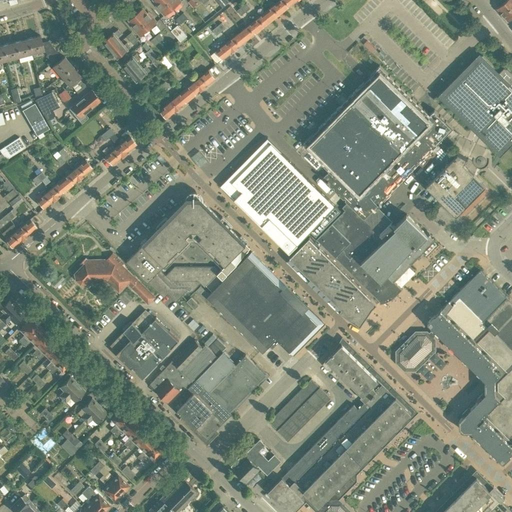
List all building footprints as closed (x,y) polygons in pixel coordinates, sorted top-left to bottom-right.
[(173,8),(166,0),(154,0),(158,3),(156,5),(165,15),(173,8)] [(166,0),(173,8),(181,1),(180,0),(166,0)] [(200,0),(193,6),(202,18),(209,12),(200,0)] [(279,0),(278,1),(285,10),(296,0),(279,0)] [(511,6),(511,0),(506,0),(498,8),(503,14),(511,6)] [(285,10),(278,1),(275,3),(273,1),(269,4),(271,7),(266,11),(272,19),(285,10)] [(246,3),(242,6),(246,12),(250,8),(246,3)] [(246,12),(242,6),(237,10),(241,15),(246,12)] [(511,6),(503,14),(509,21),(511,17),(511,6)] [(142,8),(136,14),(149,29),(157,22),(148,12),(147,13),(142,8)] [(272,19),(266,11),(260,16),(258,13),(254,16),(256,19),(253,21),(260,29),(272,19)] [(180,16),(184,21),(188,17),(184,12),(180,16)] [(149,29),(136,14),(129,19),(133,24),(132,25),(141,36),(149,29)] [(184,21),(180,16),(175,19),(180,24),(184,21)] [(247,26),(241,31),(248,39),(260,29),(253,21),(251,23),(249,21),(245,24),(247,26)] [(222,22),(217,26),(221,31),(226,27),(222,22)] [(187,36),(178,25),(171,30),(181,41),(187,36)] [(221,31),(217,26),(212,30),(216,35),(221,31)] [(110,50),(120,41),(117,37),(121,33),(118,29),(103,41),(110,50)] [(248,39),(241,31),(235,35),(234,33),(230,36),(232,38),(229,41),(235,49),(248,39)] [(138,40),(132,32),(126,36),(133,44),(138,40)] [(159,33),(155,37),(159,42),(163,38),(159,33)] [(41,35),(28,38),(32,53),(47,49),(55,60),(60,56),(48,40),(42,42),(41,35)] [(159,42),(155,37),(151,40),(155,45),(159,42)] [(28,38),(15,42),(19,56),(32,53),(28,38)] [(235,49),(229,41),(226,43),(224,40),(220,43),(222,46),(216,51),(223,59),(235,49)] [(124,46),(120,41),(110,50),(117,58),(129,48),(126,44),(124,46)] [(15,42),(3,45),(7,59),(19,56),(15,42)] [(149,56),(154,53),(151,48),(145,52),(149,56)] [(130,73),(140,65),(136,60),(138,59),(134,55),(123,64),(130,73)] [(511,72),(507,68),(504,68),(496,76),(491,71),(493,69),(493,65),(483,55),(480,55),(471,64),(471,68),(471,69),(453,87),(453,86),(449,86),(441,95),(441,98),(456,113),(459,113),(461,111),(475,125),(471,129),(472,131),(470,133),(475,135),(480,137),(480,141),(502,162),(505,162),(511,155),(511,72)] [(61,75),(72,66),(64,56),(52,65),(61,75)] [(185,65),(189,70),(194,66),(189,61),(185,65)] [(140,65),(130,73),(137,82),(149,72),(146,68),(143,70),(140,65)] [(189,70),(185,65),(180,69),(184,74),(189,70)] [(373,210),(440,141),(443,139),(442,138),(444,136),(444,137),(454,128),(435,109),(430,114),(380,65),(370,75),(371,76),(365,82),(364,82),(319,127),(320,128),(313,134),(312,134),(302,144),(329,170),(322,178),(347,202),(343,207),(345,209),(373,210)] [(81,76),(72,66),(61,75),(69,86),(81,76)] [(204,88),(208,84),(216,77),(210,70),(204,75),(202,72),(198,76),(200,78),(197,80),(204,88)] [(73,87),(78,93),(86,86),(81,80),(73,87)] [(197,80),(195,82),(193,80),(189,83),(191,85),(185,90),(191,98),(204,88),(197,80)] [(160,86),(164,91),(169,87),(165,82),(160,86)] [(185,90),(181,85),(176,89),(178,92),(174,95),(175,97),(173,100),(179,108),(191,98),(185,90)] [(164,91),(160,86),(149,95),(153,100),(164,91)] [(33,88),(34,94),(35,96),(41,94),(39,87),(33,88)] [(100,100),(93,91),(91,89),(79,99),(80,100),(76,103),(75,102),(69,108),(81,122),(88,117),(84,113),(88,110),(100,100)] [(71,97),(66,90),(59,94),(64,101),(71,97)] [(35,100),(36,102),(43,114),(44,114),(47,120),(55,115),(52,110),(59,106),(52,92),(35,100)] [(173,100),(170,102),(168,100),(164,103),(166,105),(160,110),(167,118),(179,108),(173,100)] [(34,103),(22,110),(36,135),(48,128),(34,103)] [(105,131),(109,136),(114,133),(110,127),(109,128),(100,116),(96,120),(105,131)] [(109,136),(105,131),(104,132),(100,135),(105,140),(109,136)] [(129,135),(117,146),(124,154),(136,144),(129,135)] [(18,136),(13,139),(20,149),(25,146),(18,136)] [(260,146),(222,185),(227,190),(235,198),(273,236),(289,252),(311,230),(316,236),(338,213),(341,210),(335,205),(330,199),(281,152),(281,151),(268,138),(267,138),(267,139),(260,146)] [(20,149),(13,139),(8,143),(15,153),(20,149)] [(114,142),(107,147),(111,151),(105,156),(112,164),(124,154),(117,146),(114,142)] [(15,153),(8,143),(3,146),(10,156),(15,153)] [(10,156),(3,146),(0,148),(0,151),(5,159),(10,156)] [(61,155),(65,160),(70,156),(63,147),(58,151),(61,155)] [(426,186),(437,196),(456,216),(486,186),(464,164),(466,159),(467,159),(468,159),(458,153),(457,154),(458,154),(426,186)] [(65,160),(61,155),(56,159),(60,164),(65,160)] [(69,165),(72,169),(80,178),(97,163),(92,158),(87,162),(85,159),(79,164),(76,160),(69,165)] [(80,178),(72,169),(70,171),(68,169),(64,172),(66,174),(61,179),(68,188),(80,178)] [(37,175),(41,180),(46,176),(41,171),(37,175)] [(41,180),(37,175),(32,179),(36,184),(41,180)] [(51,187),(49,188),(57,197),(68,188),(61,179),(55,183),(53,181),(49,185),(51,187)] [(0,200),(14,190),(10,185),(1,193),(0,190),(0,200)] [(57,197),(49,188),(48,189),(46,185),(43,188),(44,189),(40,192),(42,194),(36,200),(43,208),(57,197)] [(23,200),(18,194),(9,202),(13,208),(23,200)] [(145,244),(144,243),(127,260),(164,297),(168,293),(176,301),(189,289),(192,292),(202,281),(212,291),(222,282),(220,280),(249,251),(248,250),(246,244),(198,197),(189,206),(185,202),(145,244)] [(373,210),(345,209),(316,238),(380,301),(380,300),(383,299),(385,299),(387,298),(389,297),(390,296),(392,295),(393,294),(395,292),(400,287),(402,289),(403,289),(393,280),(432,240),(433,240),(407,214),(395,226),(391,223),(393,221),(392,220),(388,225),(373,210)] [(0,227),(5,223),(14,215),(10,210),(0,218),(0,227)] [(17,229),(24,237),(36,226),(30,218),(24,223),(22,221),(18,224),(20,226),(17,229)] [(24,237),(17,229),(13,232),(11,229),(8,232),(10,234),(5,239),(12,247),(24,237)] [(300,268),(320,247),(310,237),(290,257),(300,268)] [(320,247),(300,268),(311,278),(331,257),(320,247)] [(252,251),(222,282),(212,291),(210,294),(207,296),(229,317),(273,272),(252,251)] [(154,297),(122,265),(124,263),(114,253),(107,260),(106,261),(128,282),(149,302),(154,297)] [(107,260),(89,260),(86,257),(79,264),(82,267),(76,273),(77,279),(82,283),(87,284),(92,280),(109,279),(120,290),(128,282),(106,261),(107,260)] [(341,268),(331,257),(311,278),(321,288),(341,268)] [(377,303),(341,268),(321,288),(342,308),(360,321),(372,308),(373,308),(377,303)] [(480,270),(436,314),(436,322),(492,378),(492,394),(478,408),(467,419),(467,422),(468,423),(471,423),(487,438),(503,453),(507,449),(510,452),(510,453),(511,453),(511,451),(511,348),(484,321),(508,297),(480,270)] [(273,272),(229,317),(249,338),(291,296),(284,289),(286,286),(273,272)] [(207,296),(210,294),(201,285),(196,290),(204,299),(207,296)] [(0,322),(2,320),(17,305),(10,298),(6,302),(0,296),(0,308),(4,312),(0,316),(0,322)] [(106,296),(86,316),(97,328),(117,308),(106,296)] [(271,332),(299,304),(291,296),(249,338),(263,352),(277,338),(271,332)] [(166,302),(176,308),(179,304),(169,297),(166,302)] [(191,297),(187,301),(195,309),(199,305),(191,297)] [(305,310),(299,304),(271,332),(277,338),(305,310)] [(24,312),(17,305),(2,320),(5,323),(10,318),(14,322),(24,312)] [(305,310),(277,338),(293,354),(301,347),(298,344),(318,323),(305,310)] [(147,372),(179,339),(156,317),(155,318),(148,311),(144,311),(143,311),(133,322),(133,321),(124,330),(124,331),(113,342),(113,343),(113,347),(118,352),(116,353),(132,368),(133,366),(134,368),(135,367),(138,370),(138,371),(143,376),(147,372)] [(21,343),(38,326),(31,319),(21,330),(24,333),(18,340),(21,343)] [(199,325),(193,319),(188,324),(194,330),(199,325)] [(38,326),(21,343),(24,346),(31,340),(34,343),(45,332),(38,326)] [(38,347),(35,351),(32,353),(35,356),(52,339),(45,332),(34,343),(38,347)] [(415,337),(413,336),(401,348),(403,350),(400,352),(400,361),(406,366),(414,366),(432,349),(432,340),(426,334),(418,335),(415,337)] [(38,359),(44,352),(48,356),(58,346),(52,339),(35,356),(38,359)] [(156,389),(200,344),(195,340),(174,362),(172,360),(166,367),(163,364),(160,367),(163,370),(150,383),(156,389)] [(354,404),(287,472),(268,491),(269,491),(290,511),(291,511),(304,499),(304,500),(305,499),(302,496),(306,492),(312,497),(319,504),(330,494),(351,472),(411,412),(409,410),(410,410),(408,409),(408,406),(401,400),(399,400),(396,397),(396,395),(390,389),(388,389),(387,388),(382,383),(342,343),(340,345),(339,348),(337,347),(335,350),(322,364),(337,378),(340,375),(361,396),(361,397),(361,396),(366,401),(358,408),(354,404)] [(193,382),(218,356),(205,344),(203,347),(200,344),(156,389),(169,401),(179,390),(178,389),(182,385),(186,389),(188,388),(193,382)] [(58,346),(48,356),(52,360),(48,364),(45,366),(48,369),(65,352),(58,346)] [(9,356),(14,351),(9,347),(5,351),(9,356)] [(18,355),(14,351),(9,356),(13,360),(18,355)] [(246,354),(236,364),(223,351),(218,356),(193,382),(228,417),(232,413),(230,411),(266,374),(246,354)] [(65,352),(48,369),(52,373),(54,370),(53,369),(57,365),(62,370),(72,359),(65,352)] [(22,369),(27,365),(23,360),(18,365),(22,369)] [(27,365),(22,369),(27,374),(31,369),(27,365)] [(36,383),(40,378),(36,374),(31,378),(36,383)] [(62,398),(77,383),(69,376),(59,386),(63,390),(59,395),(62,398)] [(40,378),(36,383),(40,387),(45,382),(40,378)] [(320,387),(312,379),(311,378),(307,383),(316,391),(320,387)] [(191,394),(192,395),(177,410),(184,416),(207,438),(215,430),(216,430),(228,417),(193,382),(188,388),(193,392),(191,394)] [(84,390),(77,383),(62,398),(65,401),(70,396),(74,401),(84,390)] [(316,391),(307,383),(303,387),(311,395),(316,391)] [(311,395),(322,406),(331,397),(320,386),(320,387),(316,391),(311,395)] [(303,387),(299,391),(307,400),(311,395),(303,387)] [(307,400),(299,391),(294,396),(303,404),(307,400)] [(311,395),(307,400),(303,404),(314,415),(322,406),(311,395)] [(294,396),(290,400),(298,408),(303,404),(294,396)] [(84,420),(99,405),(91,397),(81,408),(85,412),(81,416),(84,420)] [(294,413),(294,412),(298,408),(290,400),(286,404),(294,413)] [(294,413),(286,404),(282,409),(290,417),(294,413)] [(303,404),(298,408),(294,412),(305,423),(314,415),(303,404)] [(106,412),(99,405),(84,420),(86,422),(91,418),(96,422),(106,412)] [(44,417),(49,412),(45,408),(40,412),(44,417)] [(113,433),(130,415),(123,409),(112,419),(116,423),(112,427),(110,430),(113,433)] [(290,417),(282,409),(277,413),(286,421),(290,417)] [(53,416),(49,412),(44,417),(49,421),(53,416)] [(294,413),(290,417),(286,421),(289,424),(297,432),(305,423),(294,412),(294,413)] [(286,421),(277,413),(273,417),(282,425),(286,421)] [(136,422),(130,415),(113,433),(116,436),(119,433),(122,429),(126,433),(136,422)] [(282,425),(273,417),(269,421),(277,430),(282,425)] [(297,432),(289,424),(286,421),(282,425),(277,430),(288,441),(297,432)] [(136,422),(126,433),(129,436),(126,440),(123,443),(127,446),(143,429),(136,422)] [(66,438),(71,433),(66,429),(62,434),(66,438)] [(143,429),(127,446),(130,449),(132,447),(132,446),(136,442),(139,446),(150,435),(143,429)] [(66,438),(67,438),(70,442),(73,440),(75,438),(71,433),(66,438)] [(150,435),(139,446),(143,450),(140,454),(137,456),(140,459),(157,442),(150,435)] [(70,442),(67,438),(61,444),(71,455),(80,446),(73,440),(70,442)] [(99,447),(104,443),(99,438),(94,443),(99,447)] [(275,454),(269,460),(259,450),(265,444),(260,439),(245,454),(244,453),(231,466),(246,481),(259,469),(257,467),(258,465),(267,474),(281,461),(275,454)] [(157,442),(140,459),(143,462),(146,460),(146,459),(149,455),(153,459),(164,449),(157,442)] [(104,443),(99,447),(103,452),(108,447),(104,443)] [(112,461),(117,456),(112,452),(108,456),(112,461)] [(117,456),(112,461),(116,465),(121,460),(117,456)] [(16,468),(20,473),(26,467),(22,462),(16,468)] [(117,475),(115,478),(103,467),(104,467),(99,462),(95,466),(111,482),(121,493),(128,486),(123,481),(123,480),(121,478),(120,478),(117,475)] [(126,474),(130,469),(126,465),(121,470),(126,474)] [(70,477),(75,471),(69,466),(64,472),(70,477)] [(104,483),(107,486),(104,489),(107,492),(106,493),(109,495),(110,495),(114,500),(121,493),(111,482),(95,466),(91,470),(95,475),(99,471),(107,479),(104,482),(104,483)] [(135,474),(130,469),(126,474),(130,478),(135,474)] [(5,480),(11,483),(16,474),(10,470),(5,480)] [(353,474),(351,472),(330,494),(332,495),(337,495),(353,479),(353,474)] [(56,483),(47,474),(42,479),(51,488),(56,483)] [(490,489),(477,476),(450,504),(450,507),(444,511),(489,511),(505,497),(493,486),(490,489)] [(184,478),(165,497),(171,503),(163,510),(165,511),(174,511),(196,490),(184,478)] [(27,483),(32,488),(36,483),(32,479),(27,483)] [(75,485),(79,490),(84,485),(79,481),(75,485)] [(79,490),(75,485),(70,489),(75,494),(79,490)] [(98,495),(88,485),(81,492),(91,502),(101,511),(109,505),(104,500),(102,497),(102,498),(101,498),(98,495)] [(60,487),(53,491),(55,496),(63,493),(60,487)] [(23,511),(32,503),(27,499),(29,498),(24,493),(11,507),(15,511),(23,511)] [(165,511),(163,510),(171,503),(165,497),(163,495),(149,509),(152,511),(150,511),(165,511)] [(66,503),(61,499),(57,503),(62,508),(66,503)] [(85,501),(81,505),(88,511),(101,511),(91,502),(88,504),(85,501)] [(39,511),(40,511),(32,503),(23,511),(39,511)]
